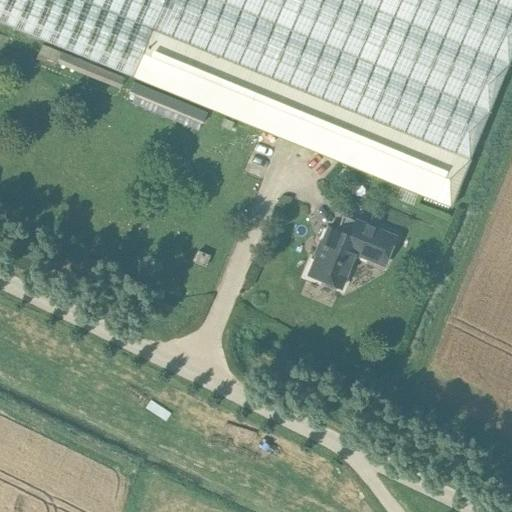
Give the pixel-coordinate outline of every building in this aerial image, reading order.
[(0,0),(0,23),(131,78),(162,0),(0,0)] [(511,0),(162,0),(131,78),(400,188),(416,195),(448,208),(511,51),(511,0)] [(60,52),(54,69),(66,73),(67,72),(117,92),(122,77),(60,52)] [(132,82),(127,94),(200,124),(205,112),(132,82)] [(400,188),(395,199),(412,206),(416,195),(400,188)] [(382,266),(394,237),(341,216),(335,231),(327,227),(307,276),(322,282),(323,286),(331,289),(334,287),(338,289),(353,254),(382,266)] [(203,267),(208,256),(197,251),(192,263),(203,267)]
